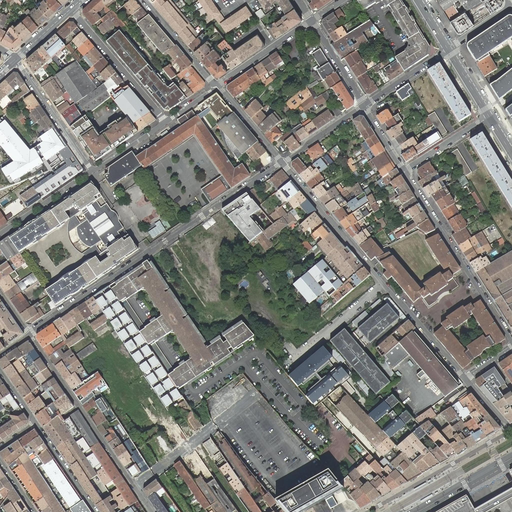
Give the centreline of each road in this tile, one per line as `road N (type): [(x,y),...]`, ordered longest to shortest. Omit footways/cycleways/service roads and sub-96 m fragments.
road 1 (residential): [(282,163),(29,334)]
road 2 (residential): [(464,378),(282,163)]
road 3 (residential): [(29,334),(152,511)]
road 4 (residential): [(404,171),(511,339)]
road 5 (residential): [(509,431),(368,511)]
road 6 (unknown): [(134,486),(255,395)]
road 7 (residential): [(165,121),(70,8)]
road 8 (residential): [(92,171),(14,59)]
